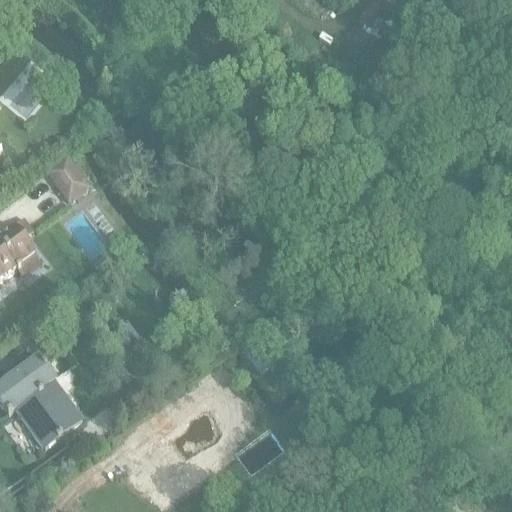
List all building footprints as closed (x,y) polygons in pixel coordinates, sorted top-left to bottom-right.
[(69,207),(90,192),(67,161),(47,176),(69,207)] [(0,286),(17,274),(20,278),(23,283),(42,269),(35,260),(23,244),(33,236),(24,223),(14,231),(0,240),(0,286)] [(114,342),(130,364),(143,354),(128,332),(114,342)] [(117,374),(130,364),(114,342),(101,351),(117,374)] [(0,407),(8,419),(57,383),(41,362),(0,391),(0,407)] [(57,383),(8,419),(9,420),(15,415),(44,455),(85,425),(57,387),(59,386),(57,383)] [(197,428),(193,422),(145,458),(151,466),(140,474),(152,489),(162,482),(168,490),(217,454),(213,449),(220,443),(221,446),(258,419),(236,390),(200,417),(204,422),(197,428)]
